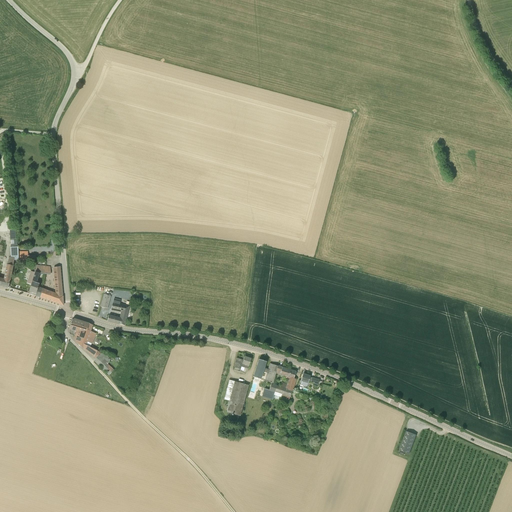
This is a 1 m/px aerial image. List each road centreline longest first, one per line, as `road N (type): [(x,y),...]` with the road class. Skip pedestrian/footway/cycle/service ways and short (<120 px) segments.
road 1 (tertiary): [(511,456),(254,348),(67,311)]
road 2 (unclassified): [(67,311),(52,130),(75,75)]
road 3 (track): [(91,361),(233,511)]
